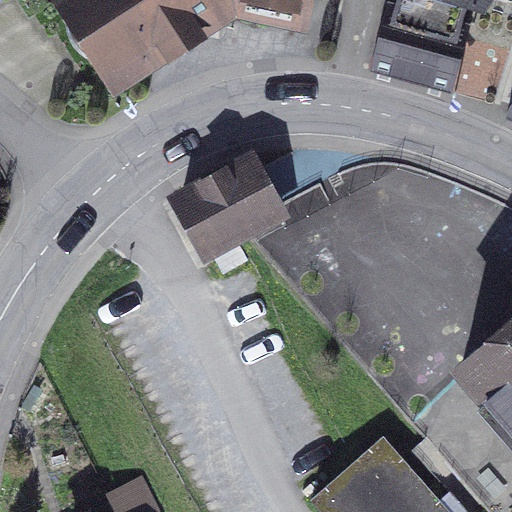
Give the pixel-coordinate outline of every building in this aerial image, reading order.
[(16,0),(72,94),(201,17),(291,37),(299,0),(16,0)] [(474,22),(490,0),(392,0),(374,69),(454,92),(474,22)] [(244,169),(159,212),(187,268),(272,225),(244,169)] [(511,315),(444,368),(511,454),(511,315)] [(448,511),(387,442),(318,502),(326,511),(448,511)]
